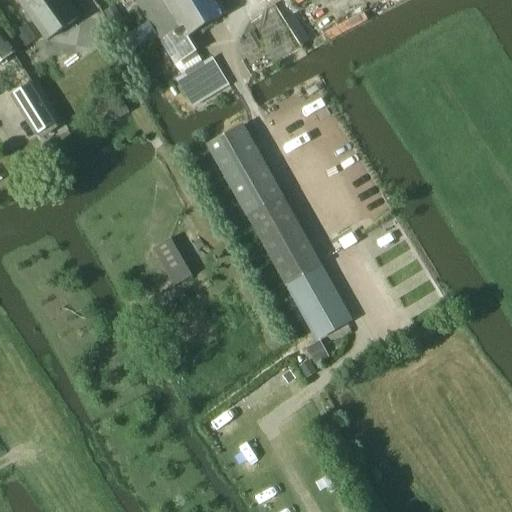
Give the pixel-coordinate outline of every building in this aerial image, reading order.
[(16,0),(46,42),(81,18),(68,0),(16,0)] [(218,0),(134,0),(174,65),(195,52),(187,37),(227,14),(218,0)] [(293,16),(284,22),(290,32),(299,26),(293,16)] [(26,24),(13,34),(25,49),(38,39),(26,24)] [(0,64),(15,54),(0,34),(0,64)] [(182,76),(177,79),(194,107),(228,87),(212,59),(203,64),(186,74),(182,76)] [(12,97),(36,135),(55,123),(32,85),(12,97)] [(92,111),(102,128),(129,113),(119,95),(92,111)] [(323,265),(244,126),(209,146),(288,285),(317,269),(323,265)] [(358,243),(352,233),(339,240),(345,250),(358,243)] [(152,250),(173,287),(192,276),(170,239),(152,250)] [(321,267),(288,285),(319,341),(352,322),(321,267)] [(308,362),(300,367),(306,379),(315,374),(308,362)]
